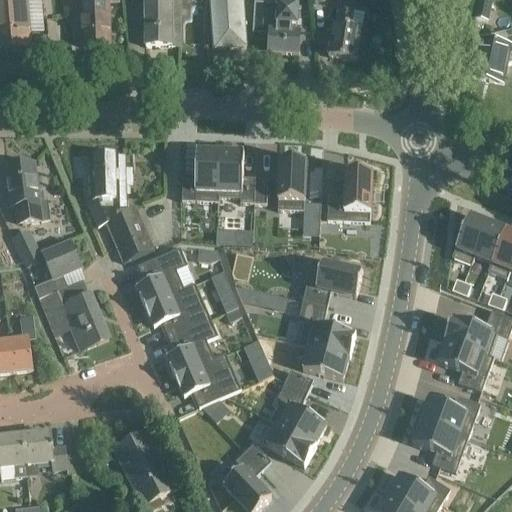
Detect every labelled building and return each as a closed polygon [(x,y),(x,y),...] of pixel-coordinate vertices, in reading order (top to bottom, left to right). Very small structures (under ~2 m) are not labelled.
[(0,0),(0,53),(31,51),(25,0),(0,0)] [(82,0),(82,8),(80,8),(82,49),(109,48),(107,9),(107,6),(107,0),(82,0)] [(170,4),(170,0),(144,0),(144,47),(170,48),(170,49),(181,49),(181,4),(170,4)] [(209,0),(213,51),(245,49),(241,0),(209,0)] [(479,1),(474,22),(488,25),(492,4),(479,1)] [(255,5),(253,36),(269,37),(269,41),(268,55),(271,55),(271,57),(281,58),(281,56),(298,57),(300,35),(296,35),(298,6),(278,5),(278,7),(255,5)] [(333,26),(328,59),(356,63),(357,64),(362,31),(352,30),(354,14),(338,11),(335,27),(333,26)] [(490,43),(478,41),(470,80),(504,87),(507,69),(511,68),(511,35),(489,40),(490,43)] [(183,180),(182,205),(218,207),(220,155),(197,155),(196,180),(183,180)] [(220,155),(218,207),(219,207),(220,202),(241,203),(241,207),(254,208),(255,183),(243,182),(244,156),(220,155)] [(92,202),(88,204),(98,229),(106,225),(124,267),(154,254),(134,210),(127,214),(126,201),(125,159),(118,160),(118,158),(91,159),(92,202)] [(280,163),(278,214),(304,216),(304,207),(306,164),(280,163)] [(7,168),(12,209),(16,209),(19,228),(43,225),(43,224),(49,224),(47,205),(41,206),(36,164),(7,168)] [(328,200),(327,225),(370,227),(372,176),(346,175),(345,201),(328,200)] [(255,183),(254,208),(267,208),(268,183),(255,183)] [(304,207),(304,216),(320,216),(320,208),(304,207)] [(469,219),(452,262),(471,269),(488,226),(469,219)] [(488,226),(471,269),(472,270),(475,261),(491,267),(488,276),(489,276),(506,233),(488,226)] [(511,235),(506,233),(489,276),(507,283),(511,269),(511,235)] [(27,272),(44,263),(30,234),(12,243),(27,272)] [(217,234),(217,249),(222,250),(234,250),(234,235),(217,234)] [(68,290),(64,279),(81,272),(71,245),(43,256),(53,283),(35,290),(39,301),(68,290)] [(145,286),(136,290),(140,299),(145,311),(196,289),(196,288),(184,293),(177,275),(188,271),(181,253),(138,271),(145,286)] [(211,266),(220,263),(218,255),(200,254),(199,265),(211,266)] [(312,265),(303,306),(328,311),(331,296),(356,302),(362,276),(359,275),(359,272),(347,269),(346,273),(312,265)] [(457,283),(452,294),(460,297),(464,286),(457,283)] [(464,286),(460,297),(468,300),(472,289),(464,286)] [(196,289),(145,311),(150,323),(154,331),(163,328),(169,342),(211,324),(196,289)] [(241,304),(264,309),(267,298),(235,291),(241,304)] [(61,294),(39,304),(54,340),(72,333),(81,354),(108,343),(91,299),(89,300),(68,309),(61,294)] [(239,312),(232,296),(221,302),(227,317),(239,312)] [(492,297),(488,308),(496,311),(500,300),(492,297)] [(500,300),(496,311),(503,314),(508,303),(500,300)] [(303,306),(300,318),(325,324),(328,311),(303,306)] [(231,326),(242,321),(239,314),(228,319),(231,326)] [(453,322),(445,345),(494,363),(494,362),(490,360),(497,340),(508,344),(511,338),(511,334),(511,323),(492,316),(487,328),(485,334),(453,322)] [(300,318),(299,326),(305,327),(304,332),(299,349),(350,362),(356,339),(323,330),(325,324),(300,318)] [(11,376),(33,373),(30,343),(36,343),(33,320),(22,322),(24,342),(8,344),(11,376)] [(175,356),(167,360),(170,369),(175,381),(226,359),(226,358),(214,363),(207,346),(218,341),(211,324),(169,342),(175,356)] [(8,344),(0,345),(0,377),(11,376),(8,344)] [(446,346),(438,368),(462,377),(458,388),(482,397),(486,385),(486,384),(494,363),(445,345),(444,346),(446,346)] [(245,352),(252,369),(267,363),(259,346),(245,352)] [(299,349),(299,350),(308,352),(307,359),(303,374),(343,385),(349,362),(350,363),(350,362),(299,349)] [(226,359),(175,381),(180,393),(181,393),(184,402),(193,398),(200,413),(242,395),(226,359)] [(291,375),(285,387),(308,397),(314,385),(291,375)] [(285,387),(278,403),(282,405),(300,415),(308,397),(285,387)] [(429,404),(420,426),(469,444),(477,421),(481,410),(457,401),(453,413),(429,404)] [(282,405),(271,425),(316,451),(317,450),(315,449),(327,430),(300,415),(282,405)] [(274,428),(263,448),(305,472),(316,451),(271,425),(270,426),(274,428)] [(420,426),(412,449),(437,458),(432,469),(456,478),(461,465),(469,444),(420,426)] [(135,494),(144,510),(144,511),(159,511),(164,510),(160,502),(178,493),(170,477),(149,434),(114,451),(135,494)] [(50,435),(22,438),(26,468),(28,481),(39,480),(39,475),(38,467),(51,466),(52,473),(52,476),(54,475),(68,474),(66,449),(51,451),(50,435)] [(14,482),(28,481),(22,438),(0,440),(0,477),(1,484),(14,482)] [(256,450),(246,458),(264,477),(273,468),(256,450)] [(241,474),(224,491),(243,511),(261,511),(271,503),(254,486),(264,477),(246,458),(236,468),(241,474)] [(401,479),(388,500),(408,511),(440,511),(444,506),(451,495),(429,482),(423,493),(401,479)] [(67,507),(75,503),(71,494),(62,499),(67,507)] [(94,511),(87,500),(68,511),(94,511)] [(408,511),(388,500),(380,511),(408,511)]
